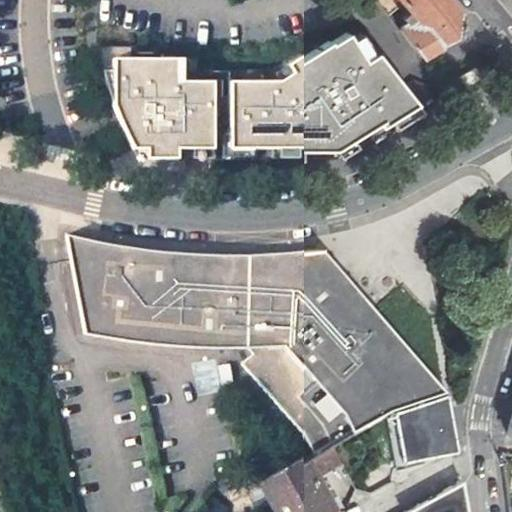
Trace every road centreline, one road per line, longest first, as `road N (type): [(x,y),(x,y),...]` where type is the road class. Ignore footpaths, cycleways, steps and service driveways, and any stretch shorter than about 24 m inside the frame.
road 1 (residential): [(483,140),(395,197),(303,222),(71,197)]
road 2 (residential): [(511,290),(475,418),(487,511)]
road 3 (residential): [(71,197),(39,79),(35,0)]
